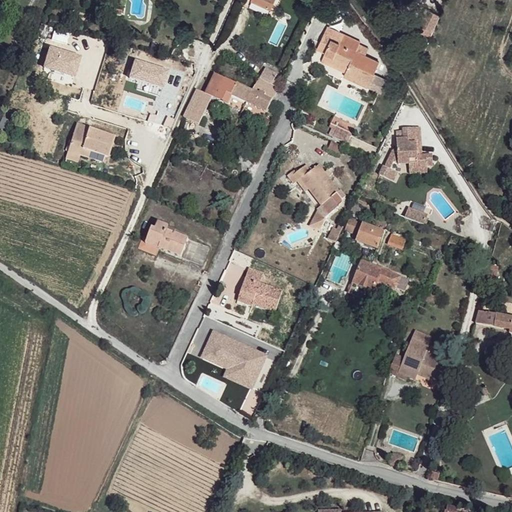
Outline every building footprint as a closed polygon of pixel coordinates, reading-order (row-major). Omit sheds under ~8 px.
[(252,0),(271,8),(275,0),(252,0)] [(425,9),(420,19),(420,26),(422,27),(419,32),(426,35),(436,15),(425,9)] [(356,51),(360,44),(361,42),(328,26),(320,45),(327,49),(326,53),(350,65),(346,72),(345,74),(369,85),(380,62),(365,55),(356,51)] [(369,49),(360,44),(356,51),(365,55),(369,49)] [(327,49),(320,45),(317,50),(326,53),(327,49)] [(81,58),(50,50),(45,69),(75,77),(81,58)] [(350,65),(326,53),(322,61),(346,72),(350,65)] [(135,62),(130,79),(164,89),(169,72),(135,62)] [(263,71),(260,78),(277,89),(280,84),(274,82),(275,78),(263,71)] [(247,103),(253,92),(215,74),(206,94),(198,90),(185,118),(199,125),(212,97),(228,105),(232,96),(247,103)] [(277,89),(260,78),(253,92),(247,103),(267,112),(277,89)] [(339,128),(342,120),(335,117),(332,124),(339,128)] [(247,123),(240,119),(237,126),(244,130),(247,123)] [(355,127),(342,120),(339,128),(337,131),(351,137),(355,127)] [(76,124),(68,152),(81,155),(89,158),(91,151),(108,157),(114,136),(76,124)] [(404,128),(405,138),(409,138),(409,142),(417,142),(417,152),(423,155),(421,127),(404,128)] [(406,150),(398,150),(393,150),(385,167),(383,167),(380,175),(394,182),(398,173),(391,169),(395,163),(398,164),(417,164),(418,167),(435,166),(434,155),(423,155),(417,152),(417,142),(409,142),(409,138),(405,138),(406,150)] [(398,139),(398,150),(406,150),(405,138),(398,139)] [(81,155),(68,152),(66,159),(79,163),(81,155)] [(295,185),(298,183),(297,183),(302,180),(309,189),(322,205),(339,193),(318,167),(309,173),(305,167),(297,173),(295,171),(288,176),(295,185)] [(297,183),(298,183),(305,193),(309,189),(302,180),(297,183)] [(311,206),(302,213),(315,230),(325,222),(311,206)] [(411,210),(407,219),(424,226),(427,216),(411,210)] [(384,231),(350,220),(346,230),(360,235),(357,242),(378,249),(384,231)] [(153,228),(148,240),(160,245),(159,249),(181,259),(189,240),(167,231),(169,227),(158,223),(156,229),(153,228)] [(392,235),(389,245),(403,250),(407,240),(392,235)] [(160,245),(148,240),(146,245),(159,249),(160,245)] [(363,261),(354,283),(374,291),(379,282),(396,289),(397,288),(406,292),(410,281),(363,261)] [(253,302),(253,306),(275,313),(282,291),(260,284),(263,274),(249,270),(239,297),(253,302)] [(252,307),(253,306),(253,302),(239,297),(238,302),(252,307)] [(510,330),(511,319),(511,317),(478,311),(476,324),(510,330)] [(211,331),(200,359),(226,369),(222,378),(253,391),(268,354),(211,331)] [(428,344),(430,337),(419,333),(416,340),(428,344)] [(416,340),(412,339),(403,362),(399,373),(409,377),(417,380),(419,374),(421,369),(426,371),(424,376),(445,385),(451,366),(441,361),(442,358),(433,355),(431,359),(426,357),(428,353),(431,345),(428,344),(416,340)] [(399,373),(403,362),(395,359),(388,374),(407,380),(409,377),(399,373)] [(403,457),(393,454),(390,464),(399,468),(403,457)] [(511,468),(500,476),(503,482),(511,476),(511,468)]
